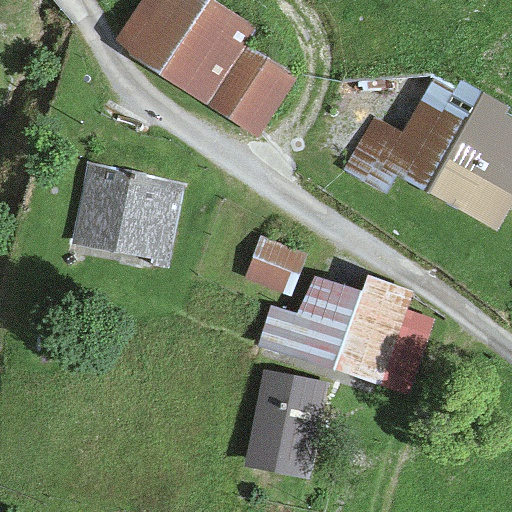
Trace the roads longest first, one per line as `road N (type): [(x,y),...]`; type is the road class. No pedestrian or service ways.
road 1 (track): [(76,0),(117,67),(156,107),(511,344)]
road 2 (track): [(289,0),(319,44),(324,76),(256,176)]
